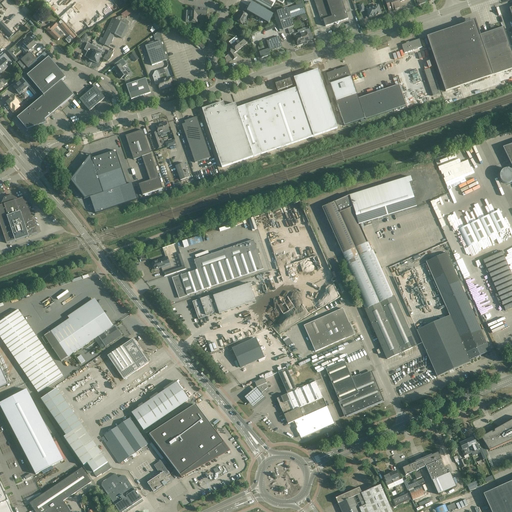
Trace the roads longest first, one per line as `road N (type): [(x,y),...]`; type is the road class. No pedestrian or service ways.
road 1 (secondary): [(245,428),(58,202)]
road 2 (tertiary): [(223,86),(452,8)]
road 3 (unclassified): [(332,258),(403,423)]
road 4 (residential): [(123,120),(108,82),(69,62),(29,20)]
road 5 (secondary): [(305,493),(315,470),(405,428)]
